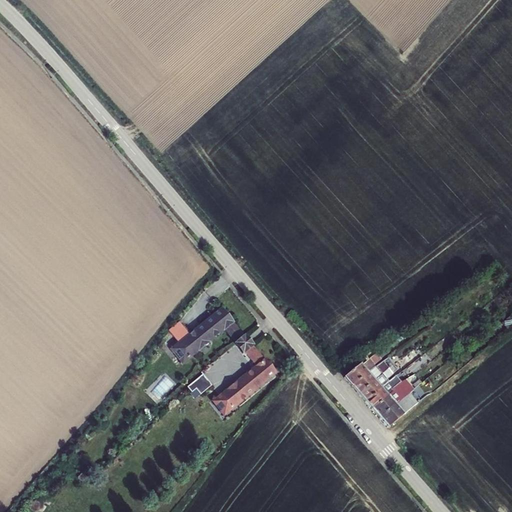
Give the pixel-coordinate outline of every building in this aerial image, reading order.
[(227,309),(185,343),(195,355),(231,326),(243,340),(249,335),(227,309)] [(174,331),(185,343),(195,335),(185,322),(174,331)] [(243,340),(240,343),(247,352),(250,349),(256,343),(249,335),(243,340)] [(195,355),(185,343),(178,349),(188,361),(195,355)] [(280,371),(256,343),(250,349),(262,363),(225,396),(237,409),(280,371)] [(389,365),(383,357),(351,383),(358,390),(373,378),(389,365)] [(379,385),(395,373),(389,365),(373,378),(358,390),(365,398),(379,385)] [(201,387),(205,393),(217,384),(208,372),(192,385),(196,390),(201,387)] [(365,398),(372,406),(394,387),(392,384),(399,378),(395,373),(379,385),(365,398)] [(407,389),(408,388),(407,387),(402,381),(394,387),(372,406),(377,413),(400,395),(401,393),(405,390),(407,389)] [(377,413),(385,422),(404,405),(404,399),(411,392),(408,388),(407,389),(405,390),(401,393),(400,395),(377,413)] [(394,432),(423,407),(415,396),(411,392),(404,399),(404,405),(385,422),(394,432)] [(225,396),(219,401),(230,415),(237,409),(225,396)]
